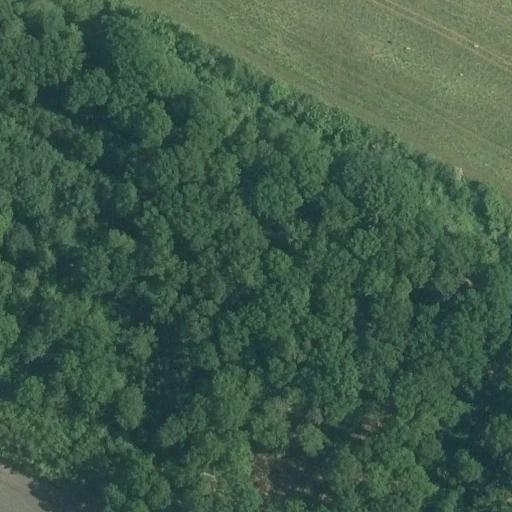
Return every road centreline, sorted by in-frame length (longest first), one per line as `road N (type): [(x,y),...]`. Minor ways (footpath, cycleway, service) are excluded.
road 1 (track): [(511,474),(0,203)]
road 2 (track): [(511,393),(451,511)]
